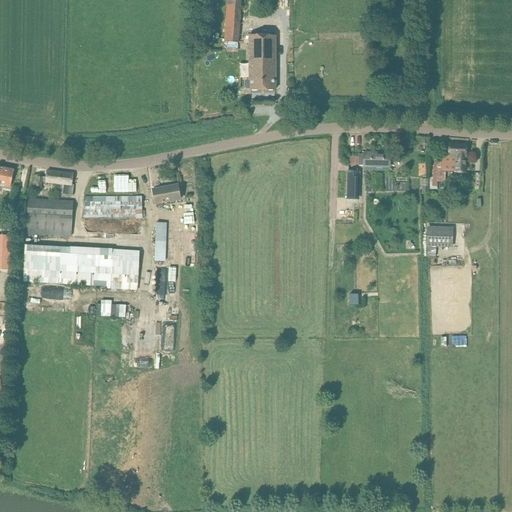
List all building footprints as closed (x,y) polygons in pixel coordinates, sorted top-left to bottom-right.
[(238,43),(241,1),(226,0),(223,42),(238,43)] [(250,91),(275,90),(275,34),(249,35),(250,80),(246,80),(244,82),(244,87),(247,89),(250,89),(250,91)] [(431,161),(430,189),(437,189),(437,181),(440,181),(440,179),(446,179),(446,171),(455,172),(465,172),(466,155),(467,145),(449,144),(449,154),(449,155),(442,155),(442,161),(431,161)] [(358,166),(364,166),(364,167),(390,168),(390,154),(364,153),(364,155),(359,154),(358,166)] [(0,184),(11,187),(12,180),(14,170),(0,167),(0,184)] [(35,176),(34,186),(41,187),(42,182),(64,185),(63,195),(72,196),(74,185),(72,185),(73,180),(73,174),(47,171),(46,178),(35,176)] [(356,172),(348,172),(347,199),(356,200),(356,172)] [(92,179),(92,193),(135,193),(135,182),(128,182),(128,179),(92,179)] [(153,189),(154,199),(156,208),(164,207),(163,203),(180,199),(178,185),(153,189)] [(84,197),(84,218),(136,217),(136,219),(142,219),(142,217),(141,197),(84,197)] [(26,234),(72,237),(74,201),(28,198),(26,234)] [(14,201),(11,218),(19,219),(21,204),(21,203),(14,201)] [(155,223),(154,262),(165,262),(166,223),(155,223)] [(436,246),(453,247),(453,227),(427,226),(426,246),(426,257),(436,257),(436,246)] [(0,235),(0,269),(10,270),(11,236),(0,235)] [(107,287),(107,289),(136,291),(139,254),(26,245),(23,281),(107,287)] [(170,278),(170,292),(180,293),(181,268),(163,267),(162,278),(170,278)] [(100,305),(96,304),(96,317),(125,318),(125,306),(111,305),(112,301),(101,300),(100,305)]
